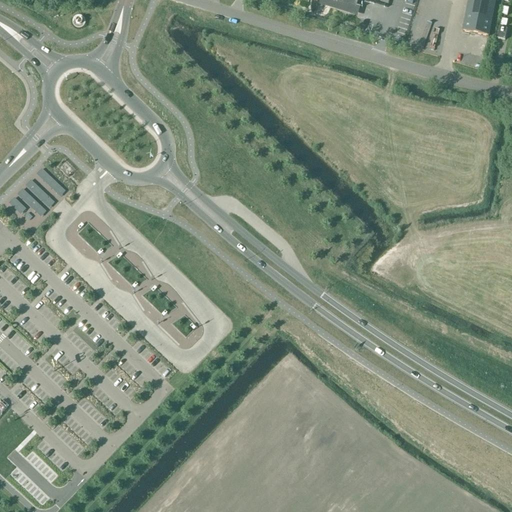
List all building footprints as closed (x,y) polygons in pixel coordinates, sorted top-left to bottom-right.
[(318,0),(317,5),(357,18),(360,8),(356,7),(358,0),(318,0)] [(488,38),(495,0),(468,0),(462,32),(488,38)] [(505,41),(507,30),(498,28),(496,39),(505,41)] [(80,194),(93,201),(96,196),(83,189),(80,194)] [(0,450),(0,463),(52,511),(55,511),(74,491),(14,435),(0,450)]
